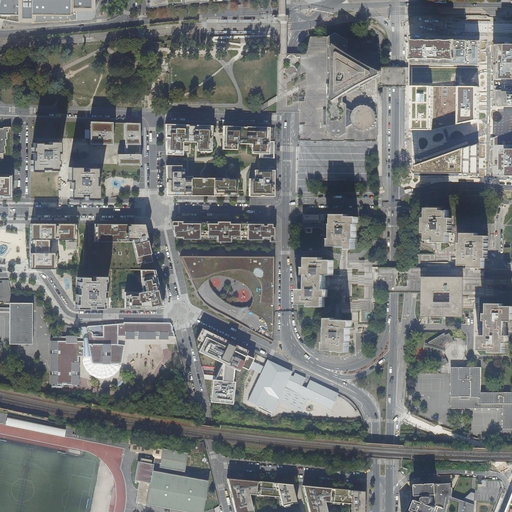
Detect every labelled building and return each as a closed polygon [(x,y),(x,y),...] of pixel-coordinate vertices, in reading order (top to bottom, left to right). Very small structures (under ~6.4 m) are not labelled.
[(0,0),(0,17),(17,18),(9,10),(8,10),(7,10),(7,0),(0,0)] [(85,0),(7,0),(7,10),(8,10),(9,10),(17,18),(17,19),(17,20),(18,21),(32,22),(33,21),(33,20),(34,19),(37,16),(54,16),(57,20),(61,16),(66,12),(70,16),(70,19),(73,19),(74,12),(77,8),(85,1),(85,0)] [(94,8),(93,0),(85,0),(85,1),(77,8),(85,8),(86,8),(93,8),(94,8)] [(147,0),(149,8),(187,4),(228,0),(147,0)] [(318,141),(378,142),(379,78),(379,67),(380,43),(368,42),(368,37),(311,37),(307,53),(301,54),(300,92),(301,92),(300,140),(300,141),(318,141)] [(412,40),(412,63),(480,63),(480,40),(458,40),(445,40),(412,40)] [(511,44),(507,45),(496,45),(495,106),(511,106),(511,44)] [(479,87),(408,86),(407,134),(431,134),(479,123),(479,102),(479,87)] [(139,123),(91,122),(90,139),(90,144),(98,145),(98,144),(126,145),(126,155),(119,155),(119,165),(140,165),(139,123)] [(212,126),(165,124),(166,154),(182,155),(183,142),(196,143),(196,146),(197,146),(197,150),(199,150),(211,151),(212,126)] [(269,127),(223,126),(222,149),(236,150),(237,144),(246,144),(247,144),(252,144),(252,154),(259,154),(259,158),(274,158),(274,141),(268,141),(269,127)] [(0,160),(1,161),(3,160),(3,159),(3,153),(5,153),(5,146),(5,139),(6,139),(7,132),(8,132),(8,130),(8,129),(9,129),(9,127),(11,127),(3,127),(3,128),(0,128),(0,160)] [(511,131),(493,138),(493,176),(511,175),(511,131)] [(31,172),(41,172),(41,170),(50,170),(50,171),(58,171),(58,167),(59,167),(59,161),(58,161),(58,154),(59,154),(60,143),(49,143),(49,145),(42,145),(42,144),(34,144),(34,148),(32,148),(32,154),(34,154),(34,161),(31,161),(31,172)] [(478,174),(478,145),(417,169),(415,171),(414,173),(415,174),(417,175),(458,174),(478,174)] [(69,167),(69,178),(69,182),(71,182),(71,188),(70,189),(70,199),(79,199),(80,199),(80,196),(86,196),(86,200),(97,200),(97,185),(95,185),(95,178),(96,178),(96,168),(86,168),(86,171),(81,171),(81,167),(69,167)] [(238,190),(238,179),(227,178),(225,178),(202,178),(200,178),(192,178),(192,176),(188,176),(186,176),(184,176),(184,169),(181,169),(181,167),(166,167),(166,196),(237,196),(238,192),(238,190)] [(249,196),(274,196),(274,174),(274,170),(268,170),(258,170),(258,167),(251,167),(251,179),(249,179),(249,196)] [(0,198),(11,199),(11,175),(0,174),(0,198)] [(459,183),(440,182),(440,183),(424,183),(423,190),(459,191),(459,183)] [(434,241),(434,243),(441,243),(449,243),(449,233),(451,233),(451,218),(449,218),(449,211),(442,211),(442,209),(427,208),(427,218),(424,218),(424,233),(426,233),(426,240),(434,241)] [(331,246),(333,246),(340,247),(341,247),(348,248),(348,250),(356,250),(356,240),(357,240),(357,225),(359,225),(359,217),(349,217),(349,215),(334,215),(334,224),(333,225),(333,239),(331,239),(331,246)] [(271,227),(271,224),(229,223),(229,221),(217,220),(217,223),(181,222),(181,220),(172,220),(172,226),(174,237),(175,237),(176,239),(216,239),(216,241),(230,242),(230,239),(269,239),(269,241),(273,242),(273,227),(271,227)] [(77,240),(77,224),(30,224),(30,267),(30,269),(58,269),(58,253),(49,253),(49,240),(77,240)] [(144,262),(145,264),(153,262),(144,224),(95,224),(95,242),(134,242),(138,263),(144,262)] [(470,266),(470,269),(478,269),(485,269),(485,259),(488,259),(488,237),(478,236),(478,234),(463,234),(463,243),(460,243),(460,251),(460,258),(460,266),(470,266)] [(511,278),(485,278),(485,272),(485,269),(478,269),(470,269),(452,268),(452,258),(460,258),(460,251),(442,250),(441,243),(434,243),(433,253),(412,253),(411,267),(403,267),(403,271),(403,291),(407,291),(423,292),(423,277),(464,277),(463,310),(479,310),(479,298),(511,298),(511,278)] [(348,258),(348,250),(348,248),(341,247),(340,247),(340,255),(340,256),(340,258),(340,275),(334,276),(326,276),(327,290),(329,290),(335,290),(335,306),(336,309),(336,318),(336,319),(343,319),(343,320),(352,320),(352,312),(360,312),(360,325),(367,325),(379,325),(380,292),(384,292),(384,275),(384,268),(379,268),(379,261),(360,260),(348,260),(348,258)] [(208,305),(213,309),(218,312),(272,341),(273,256),(180,256),(188,273),(195,289),(197,293),(200,297),(205,302),(208,305)] [(329,298),(329,290),(327,290),(326,276),(334,276),(334,261),(325,261),(323,261),(323,258),(308,258),(308,266),(308,268),(305,268),(305,275),(309,275),(309,290),(300,290),(300,304),(302,304),(311,304),(311,307),(325,307),(326,298),(329,298)] [(129,294),(129,309),(164,309),(154,270),(143,270),(143,285),(145,294),(141,295),(129,294)] [(105,277),(93,277),(93,281),(88,281),(88,278),(87,278),(77,277),(77,288),(78,288),(78,294),(76,294),(76,309),(88,309),(88,305),(93,305),(93,308),(103,308),(103,298),(102,298),(102,292),(104,292),(105,277)] [(422,316),(463,316),(463,310),(464,277),(423,277),(423,292),(422,316)] [(32,344),(32,329),(32,303),(10,303),(10,308),(0,307),(0,312),(10,312),(10,317),(10,344),(32,344)] [(511,307),(504,308),(504,305),(489,305),(489,315),(485,315),(485,323),(489,323),(489,325),(489,327),(506,327),(506,324),(506,322),(511,322),(511,307)] [(352,328),(352,324),(352,320),(343,320),(343,319),(336,319),(336,318),(328,318),(328,328),(327,328),(327,342),(326,342),(326,349),(330,349),(335,349),(335,350),(341,350),(342,350),(342,352),(349,352),(349,342),(351,342),(351,328),(352,328)] [(53,335),(49,338),(49,382),(79,383),(81,356),(91,355),(93,363),(120,363),(124,359),(126,346),(118,344),(119,336),(174,336),(171,323),(126,322),(126,324),(110,324),(90,324),(85,326),(79,327),(77,334),(64,333),(63,335),(53,335)] [(506,327),(489,327),(489,329),(489,335),(480,335),(480,350),(491,350),(491,353),(506,353),(506,343),(508,343),(508,336),(506,335),(506,330),(506,327)] [(228,341),(201,328),(195,340),(202,343),(198,351),(222,363),(214,380),(204,379),(209,402),(232,404),(234,382),(232,382),(234,369),(238,371),(240,367),(248,370),(253,359),(246,355),(248,351),(228,341)] [(449,345),(454,342),(449,334),(446,336),(444,334),(431,342),(428,344),(427,351),(427,352),(437,366),(439,365),(441,369),(449,363),(446,359),(446,358),(445,355),(445,352),(446,349),(447,347),(449,345)] [(278,365),(267,360),(264,367),(260,374),(248,401),(258,406),(261,408),(260,410),(271,415),(272,413),(277,401),(282,392),(279,391),(282,384),(285,386),(288,387),(287,389),(307,399),(330,410),(338,394),(309,380),(306,388),(301,386),(305,378),(295,373),(293,377),(290,375),(291,372),(281,367),(277,366),(278,365)] [(260,374),(264,367),(252,361),(249,368),(260,374)] [(511,429),(511,394),(482,393),(482,369),(452,368),(452,409),(503,410),(503,430),(511,429)] [(285,386),(282,392),(277,401),(301,412),(307,399),(287,389),(288,387),(285,386)] [(65,429),(8,418),(6,422),(57,433),(58,432),(64,433),(65,429)] [(198,452),(205,451),(203,442),(196,443),(198,452)] [(135,503),(183,511),(202,511),(208,480),(152,470),(153,464),(159,465),(159,468),(184,472),(188,453),(162,448),(131,443),(129,451),(152,455),(154,458),(154,460),(141,458),(140,462),(137,461),(134,480),(139,481),(135,503)] [(245,480),(227,478),(234,511),(245,511),(253,511),(245,480)] [(257,481),(245,480),(248,492),(256,493),(257,481)] [(292,484),(257,481),(256,493),(279,495),(281,505),(290,503),(296,503),(292,484)] [(446,511),(447,511),(448,506),(449,503),(449,498),(449,497),(450,489),(450,482),(438,483),(438,482),(418,483),(417,483),(417,484),(417,489),(412,489),(411,496),(409,501),(408,505),(406,508),(404,510),(402,511),(446,511)] [(321,487),(302,485),(308,511),(326,511),(324,499),(321,487)] [(321,487),(324,499),(329,500),(330,488),(321,487)] [(364,503),(364,491),(330,488),(329,500),(347,502),(349,511),(362,511),(363,510),(363,505),(364,503)] [(449,503),(460,507),(464,504),(449,498),(449,503)] [(472,501),(469,499),(464,504),(460,507),(459,511),(474,511),(475,501),(472,501)]
